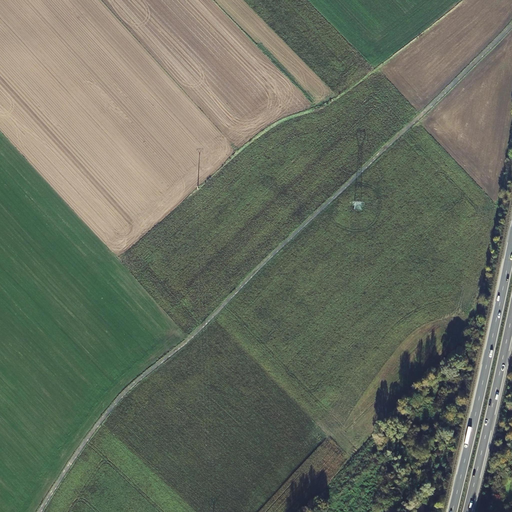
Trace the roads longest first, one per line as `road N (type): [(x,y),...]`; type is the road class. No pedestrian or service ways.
road 1 (track): [(40,511),(125,390),(210,319),(511,24)]
road 2 (trunk): [(511,238),(451,511)]
road 3 (trunk): [(467,511),(511,316)]
